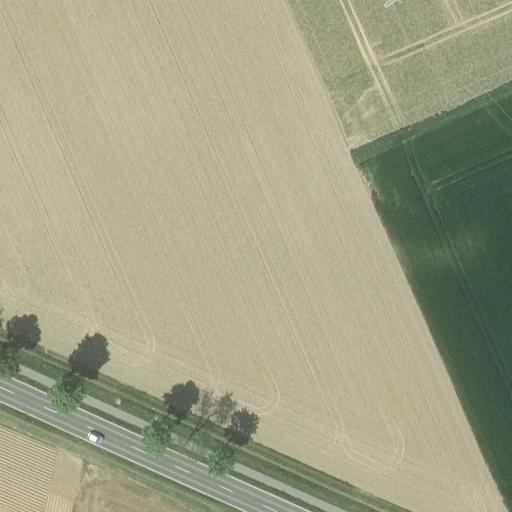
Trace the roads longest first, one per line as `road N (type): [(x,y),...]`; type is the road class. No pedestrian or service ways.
road 1 (track): [(0,335),(395,511)]
road 2 (secondary): [(275,511),(0,386)]
road 3 (track): [(354,181),(511,111)]
